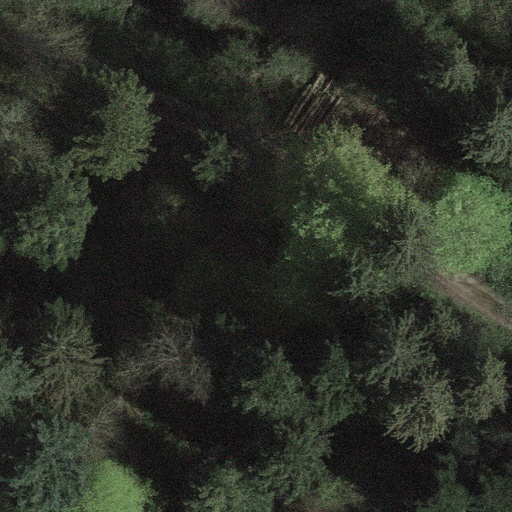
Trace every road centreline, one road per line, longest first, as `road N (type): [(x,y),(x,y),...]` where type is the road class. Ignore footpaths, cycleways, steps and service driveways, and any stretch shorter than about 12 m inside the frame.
road 1 (track): [(511,332),(297,199),(0,42)]
road 2 (track): [(132,511),(132,116)]
